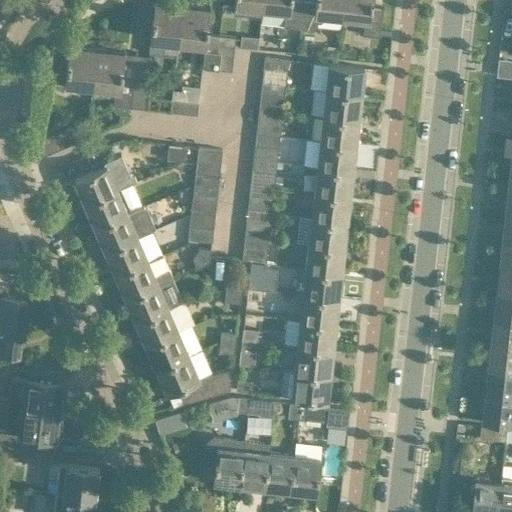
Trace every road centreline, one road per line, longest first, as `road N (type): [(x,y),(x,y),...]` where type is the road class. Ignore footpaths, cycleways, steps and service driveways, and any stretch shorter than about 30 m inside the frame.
road 1 (residential): [(165,511),(3,139),(13,43),(29,20),(70,0)]
road 2 (tertiary): [(397,511),(454,0)]
